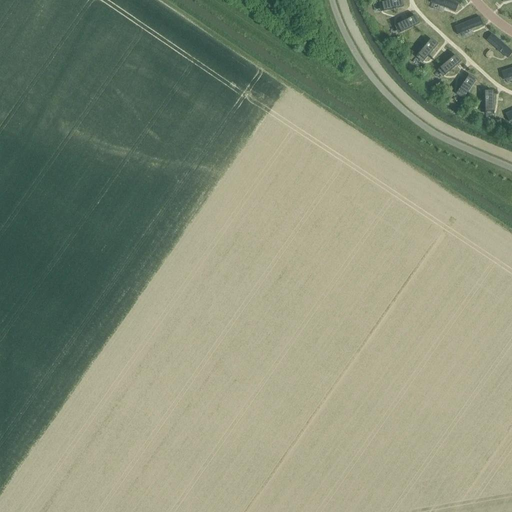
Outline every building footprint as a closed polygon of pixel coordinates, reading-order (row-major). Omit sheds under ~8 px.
[(401,0),(396,0),(381,3),(383,12),(403,8),(401,0)] [(446,0),(430,0),(430,3),(455,13),(458,5),(446,0)] [(415,16),(397,25),(401,33),(419,24),(415,16)] [(479,17),(454,27),(457,36),(483,26),(479,17)] [(492,34),(486,41),(504,57),(510,50),(492,34)] [(430,40),(418,56),(424,61),(437,45),(430,40)] [(455,56),(439,69),(445,76),(461,62),(455,56)] [(511,68),(501,72),(503,81),(511,77),(511,68)] [(469,75),(457,92),(464,97),(476,81),(469,75)] [(493,92),(484,92),(484,113),(493,112),(493,92)]
